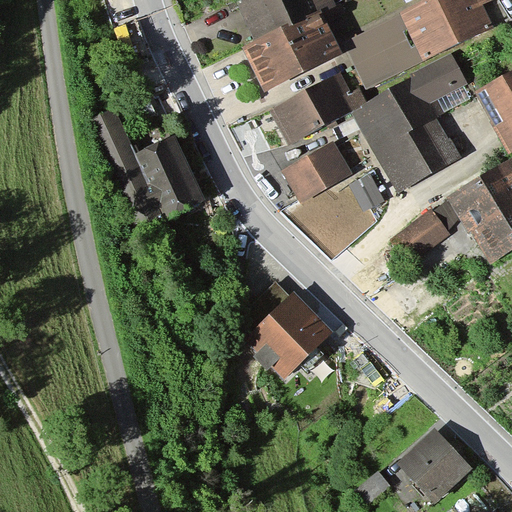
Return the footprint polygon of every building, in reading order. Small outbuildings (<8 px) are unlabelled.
[(317,14),(311,0),(243,0),(259,38),(317,14)] [(506,22),(495,0),(445,0),(408,19),(428,61),(506,22)] [(340,57),(323,22),(252,56),(269,91),(340,57)] [(464,85),(451,60),(412,81),(415,88),(363,115),(402,188),(456,160),(427,105),(464,85)] [(356,108),(340,79),(278,112),(293,141),(356,108)] [(511,79),(482,96),(511,148),(511,79)] [(165,212),(116,106),(89,118),(138,225),(165,212)] [(202,191),(176,130),(142,145),(168,206),(202,191)] [(349,173),(334,146),(288,172),(303,199),(349,173)] [(511,165),(457,199),(495,259),(511,248),(511,165)] [(446,231),(431,213),(396,240),(411,259),(446,231)] [(331,323),(297,288),(252,332),(287,367),(331,323)] [(470,461),(438,427),(407,456),(439,490),(470,461)] [(380,469),(354,490),(368,507),(394,485),(380,469)]
